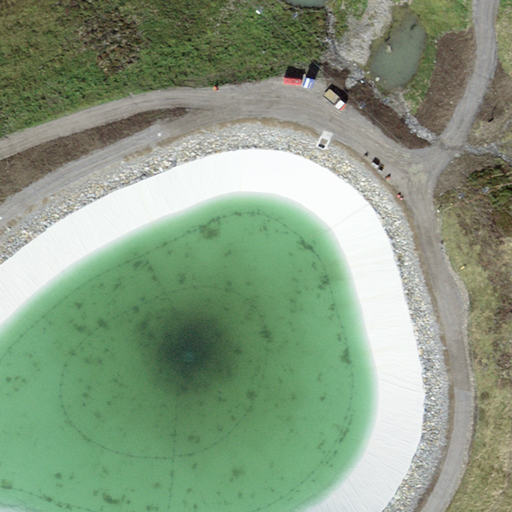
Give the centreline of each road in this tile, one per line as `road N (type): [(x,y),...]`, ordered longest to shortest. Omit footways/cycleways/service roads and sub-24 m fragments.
road 1 (track): [(451,136),(374,128),(280,97),(139,140),(0,231)]
road 2 (track): [(432,511),(451,489),(463,377),(429,212)]
road 3 (track): [(429,212),(451,136),(491,90),(499,0)]
